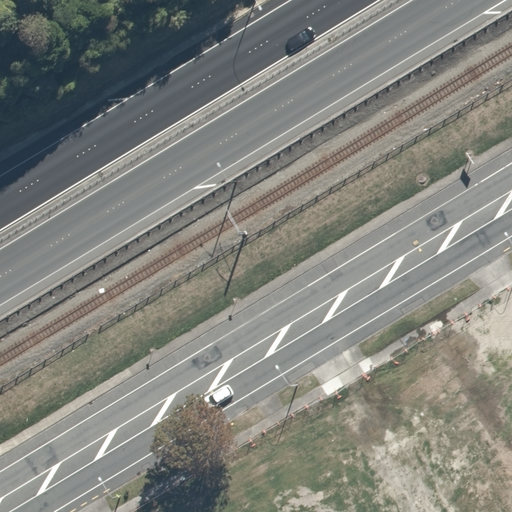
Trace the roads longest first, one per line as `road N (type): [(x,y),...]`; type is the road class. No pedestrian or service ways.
road 1 (trunk): [(511,30),(379,78),(0,280)]
road 2 (trunk): [(453,0),(0,276)]
road 3 (secondary): [(114,511),(511,315)]
road 4 (trunk): [(0,204),(333,0)]
